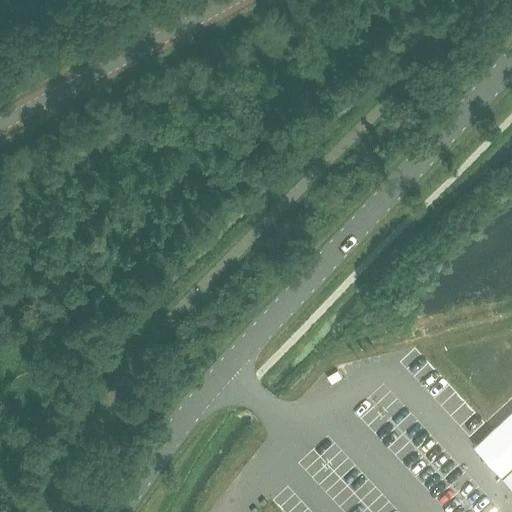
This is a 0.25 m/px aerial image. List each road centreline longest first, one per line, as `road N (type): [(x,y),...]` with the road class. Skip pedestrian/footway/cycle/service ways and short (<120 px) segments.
road 1 (tertiary): [(125,511),(186,417),(511,64)]
road 2 (tertiary): [(0,136),(243,0)]
